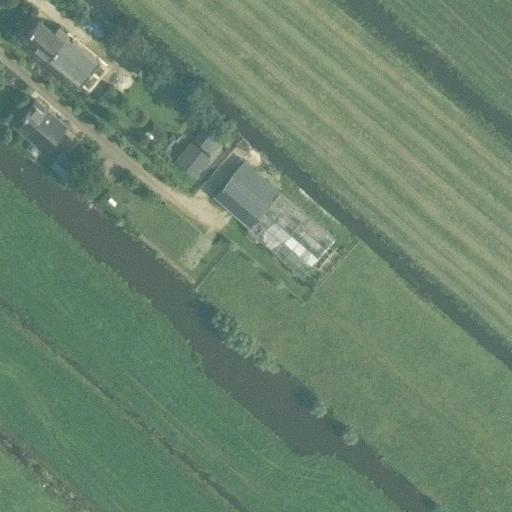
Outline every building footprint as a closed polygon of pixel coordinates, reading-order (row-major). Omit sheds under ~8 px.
[(24,35),(39,47),(49,55),(69,71),(81,57),(61,40),(68,32),(58,24),(53,30),(38,17),(24,35)] [(44,148),(65,124),(35,98),(14,122),(44,148)] [(195,176),(210,156),(189,140),(174,160),(195,176)] [(61,149),(49,164),(70,182),(74,178),(82,168),(64,152),(61,149)] [(214,193),(250,224),(247,227),(301,274),(334,237),(279,191),(268,203),(232,172),(214,193)]
